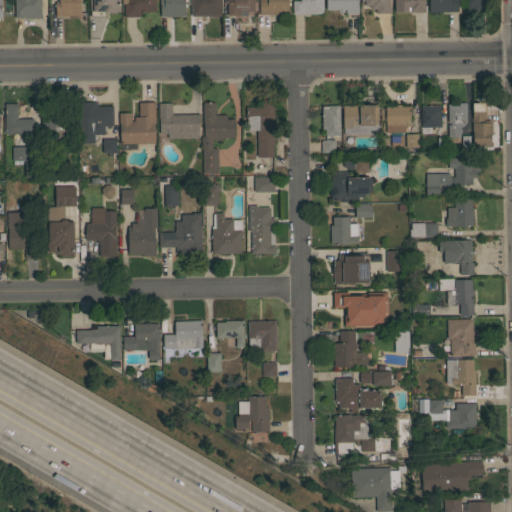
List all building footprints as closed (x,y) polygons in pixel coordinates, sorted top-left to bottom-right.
[(13,0),(40,0),(40,13),(40,17),(14,18),(13,0)] [(80,0),(81,10),(61,11),(61,16),(55,16),(55,2),(57,2),(57,0),(80,0)] [(119,0),(120,11),(115,11),(115,12),(103,13),(103,11),(93,11),(93,6),(89,6),(88,0),(119,0)] [(124,17),(123,4),(121,4),(121,0),(155,0),(155,11),(139,11),(139,16),(124,17)] [(159,16),(159,0),(184,0),(185,16),(159,16)] [(221,0),(221,11),(220,11),(220,16),(190,16),(190,2),(189,2),(189,0),(221,0)] [(227,3),(223,3),(223,0),(255,0),(255,1),(256,1),(256,14),(252,14),(252,11),(240,11),(240,15),(227,15),(227,3)] [(258,0),(288,0),(288,14),(259,15),(258,0)] [(292,1),(292,0),(322,0),(323,10),(322,10),(322,14),(292,14),(292,1)] [(326,0),(356,0),(356,13),(346,13),(346,9),(343,9),(343,12),(337,12),(337,10),(326,10),(326,0)] [(360,0),(389,0),(390,13),(375,13),(375,9),(370,9),(370,5),(364,5),(360,5),(360,0)] [(393,0),(424,0),(424,12),(408,12),(408,9),(394,9),(393,0)] [(457,0),(458,11),(428,12),(428,0),(457,0)] [(486,0),(486,11),(464,11),(464,7),(460,7),(459,0),(486,0)] [(41,137),(41,101),(54,101),(55,115),(76,115),(77,137),(64,137),(64,124),(55,124),(55,137),(41,137)] [(112,125),(104,125),(104,134),(93,134),(93,142),(80,143),(80,102),(96,102),(96,104),(97,104),(97,106),(112,106),(112,125)] [(119,124),(118,124),(118,113),(131,112),(131,121),(133,121),(133,116),(138,116),(138,102),(154,102),(155,123),(154,123),(154,143),(119,143),(119,124)] [(202,149),(201,149),(201,136),(203,136),(203,126),(202,126),(202,102),(215,102),(215,114),(225,114),(226,119),(234,118),(234,137),(221,137),(221,140),(212,140),(212,148),(217,148),(218,173),(202,173),(202,149)] [(447,124),(450,124),(450,122),(447,122),(447,104),(455,103),(455,102),(465,102),(466,122),(463,122),(463,125),(459,125),(459,137),(447,137),(447,124)] [(471,102),(485,102),(485,120),(490,120),(490,123),(491,123),(491,127),(492,127),(492,132),(490,132),(490,134),(492,134),(492,140),(490,141),(490,145),(472,146),(471,102)] [(4,103),(16,103),(17,119),(33,118),(33,136),(19,136),(19,133),(5,133),(4,103)] [(198,114),(198,138),(167,138),(167,131),(159,131),(159,119),(158,119),(158,103),(171,103),(171,114),(198,114)] [(342,105),(377,104),(377,124),(376,124),(377,133),(343,134),(343,128),(342,128),(342,105)] [(385,106),(395,106),(395,104),(400,104),(400,106),(409,106),(410,127),(406,127),(406,131),(404,131),(404,132),(385,132),(385,106)] [(339,135),(325,135),(324,129),(321,129),(321,109),(321,106),(327,106),(327,105),(339,105),(339,135)] [(420,105),(440,105),(440,127),(420,127),(420,105)] [(256,130),(246,130),(246,106),(273,106),(274,145),(272,145),(273,156),(256,157),(256,130)] [(404,133),(417,133),(418,147),(416,147),(417,151),(406,151),(406,147),(405,147),(404,133)] [(399,148),(400,138),(387,137),(386,147),(399,148)] [(102,139),(115,139),(116,153),(102,153),(102,139)] [(334,140),(334,152),(320,152),(320,140),(334,140)] [(26,146),(26,159),(23,159),(23,160),(22,160),(22,164),(12,164),(12,160),(11,160),(11,146),(26,146)] [(437,195),(425,195),(424,195),(424,173),(448,173),(448,177),(453,177),(453,168),(447,168),(447,157),(479,158),(479,171),(475,171),(475,177),(471,177),(471,184),(456,185),(446,185),(438,185),(438,195),(437,195)] [(367,173),(353,173),(353,169),(346,169),(342,166),(342,160),(367,159),(367,173)] [(41,161),(41,177),(24,177),(24,161),(41,161)] [(329,181),(331,180),(331,172),(348,172),(348,177),(368,177),(368,178),(371,178),(371,192),(368,192),(368,193),(363,193),(363,197),(358,197),(358,200),(351,200),(351,199),(347,199),(347,200),(339,200),(339,199),(330,199),(329,181)] [(253,192),(253,177),(273,176),(273,191),(253,192)] [(202,205),(202,184),(216,184),(216,185),(218,185),(218,191),(217,191),(217,205),(202,205)] [(163,185),(173,185),(173,190),(177,190),(177,205),(173,205),(173,206),(164,206),(163,185)] [(46,252),(46,206),(55,206),(55,186),(75,186),(75,206),(63,206),(63,219),(65,219),(67,221),(73,221),(73,256),(59,257),(59,254),(56,254),(52,252),(46,252)] [(120,189),(132,189),(132,204),(120,204),(120,189)] [(471,207),(472,207),(472,225),(460,226),(460,227),(456,227),(456,225),(445,225),(445,217),(446,217),(446,207),(453,207),(453,198),(471,197),(471,207)] [(355,217),(354,204),(367,203),(367,204),(371,204),(371,217),(355,217)] [(248,205),(257,205),(257,207),(269,207),(270,218),(274,218),(274,231),(273,231),(274,244),(274,253),(251,253),(250,231),(248,231),(248,205)] [(127,226),(130,226),(130,223),(136,223),(136,219),(144,219),(143,207),(156,207),(156,227),(153,227),(153,237),(155,237),(155,243),(153,243),(153,250),(154,250),(154,255),(141,256),(141,254),(127,254),(127,226)] [(102,214),(102,211),(115,210),(115,225),(114,225),(114,237),(115,236),(116,256),(98,256),(98,243),(96,243),(96,240),(85,240),(85,222),(90,222),(90,214),(102,214)] [(174,231),(174,220),(180,220),(180,214),(192,214),(192,212),(200,212),(201,248),(187,248),(187,252),(175,252),(175,246),(158,247),(158,232),(174,231)] [(211,253),(211,226),(212,226),(212,213),(214,213),(223,212),(223,218),(232,218),(232,219),(241,219),(241,230),(240,230),(241,253),(211,253)] [(329,225),(332,224),(331,216),(348,216),(348,223),(357,223),(357,243),(347,243),(347,244),(339,244),(339,243),(330,243),(329,225)] [(23,258),(23,247),(7,247),(8,228),(6,228),(6,219),(25,220),(25,229),(30,229),(29,242),(37,242),(37,258),(23,258)] [(436,222),(436,236),(411,236),(411,235),(409,235),(409,229),(410,229),(410,223),(436,222)] [(21,255),(22,230),(2,230),(1,254),(21,255)] [(470,239),(470,249),(472,249),(472,254),(470,254),(470,262),(472,262),(472,274),(459,274),(459,263),(443,263),(443,252),(438,252),(438,240),(470,239)] [(385,250),(399,250),(400,271),(385,271),(385,250)] [(333,283),(333,274),(331,274),(331,269),(333,269),(333,260),(338,260),(338,254),(359,254),(360,253),(368,253),(367,256),(369,256),(369,261),(368,260),(368,281),(351,282),(351,283),(333,283)] [(452,278),(453,289),(438,290),(437,279),(452,278)] [(445,290),(453,290),(453,279),(470,279),(471,289),(473,289),(473,294),(471,294),(471,302),(472,302),(472,314),(459,314),(459,313),(458,313),(457,307),(459,307),(459,303),(445,304),(445,290)] [(375,315),(364,315),(364,310),(362,310),(362,309),(359,309),(360,326),(336,327),(335,316),(334,316),(334,312),(335,312),(335,303),(332,303),(332,291),(344,291),(344,293),(346,293),(346,302),(375,301),(375,315)] [(429,314),(410,315),(410,304),(428,304),(429,314)] [(471,319),(471,330),(474,330),(474,334),(472,334),(472,343),(473,343),(474,355),(449,356),(449,339),(446,339),(446,319),(471,319)] [(162,334),(174,334),(174,321),(201,320),(201,348),(175,348),(175,347),(163,347),(162,334)] [(243,348),(238,348),(238,347),(235,347),(235,337),(215,337),(215,322),(224,322),(224,320),(243,320),(243,348)] [(275,320),(275,351),(274,351),(274,352),(270,352),(270,351),(259,351),(259,349),(248,349),(248,338),(247,338),(246,321),(275,320)] [(158,359),(148,359),(148,350),(151,350),(151,349),(122,350),(122,336),(133,336),(133,323),(144,323),(144,322),(149,322),(149,323),(158,323),(158,359)] [(119,359),(109,359),(109,343),(75,343),(75,330),(89,329),(96,329),(96,325),(119,325),(119,359)] [(332,343),(338,342),(338,330),(354,330),(354,350),(355,350),(355,351),(359,351),(359,352),(365,352),(366,366),(333,366),(332,343)] [(393,330),(407,330),(408,354),(393,352),(393,330)] [(220,371),(206,372),(206,353),(219,353),(220,371)] [(472,359),(472,370),(474,370),(474,395),(460,395),(460,383),(445,384),(445,359),(472,359)] [(261,362),(275,362),(275,376),(261,376),(261,362)] [(390,371),(390,385),(372,385),(372,382),(370,382),(370,372),(371,372),(371,371),(390,371)] [(334,378),(351,378),(351,384),(359,384),(359,388),(366,387),(366,390),(379,390),(380,407),(356,408),(356,412),(349,412),(349,408),(338,408),(338,402),(334,402),(334,378)] [(268,431),(250,431),(250,420),(248,420),(248,429),(246,429),(246,432),(243,432),(243,429),(234,429),(234,416),(237,416),(237,413),(237,401),(246,401),(246,396),(264,396),(265,406),(268,406),(268,431)] [(427,399),(440,399),(441,409),(454,409),(454,403),(474,403),(474,427),(444,428),(444,419),(427,420),(426,412),(417,412),(416,398),(427,398),(427,399)] [(333,429),(334,429),(333,415),(342,415),(342,414),(350,414),(350,415),(363,414),(363,415),(366,415),(366,433),(369,433),(369,437),(380,437),(380,439),(382,438),(388,444),(381,450),(360,451),(359,438),(352,438),(352,442),(351,442),(352,452),(333,454),(333,429)] [(422,494),(419,465),(480,460),(480,463),(481,463),(482,470),(481,470),(482,477),(479,477),(479,474),(473,475),(474,478),(465,479),(466,490),(422,494)] [(349,468),(389,467),(389,471),(397,471),(398,488),(390,488),(390,510),(375,511),(375,496),(350,497),(349,468)] [(460,499),(460,511),(466,511),(466,501),(488,501),(488,511),(442,511),(442,499),(460,499)]
